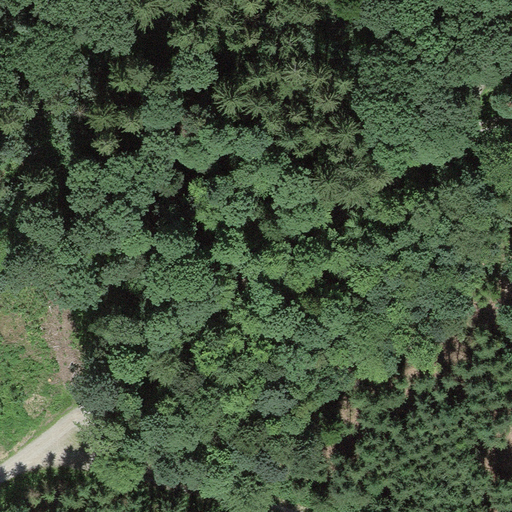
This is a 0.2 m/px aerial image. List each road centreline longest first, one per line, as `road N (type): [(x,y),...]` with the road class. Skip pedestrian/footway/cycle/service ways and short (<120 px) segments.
road 1 (track): [(496,0),(496,31),(446,142),(380,180),(0,476)]
road 2 (track): [(14,466),(72,464),(251,511)]
